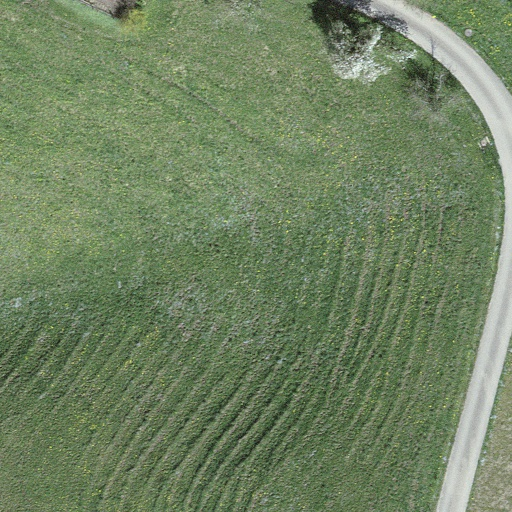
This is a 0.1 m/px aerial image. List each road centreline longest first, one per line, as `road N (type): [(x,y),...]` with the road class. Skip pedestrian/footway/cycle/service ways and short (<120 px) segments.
road 1 (track): [(455,511),(511,278)]
road 2 (track): [(511,136),(466,66),(365,0)]
